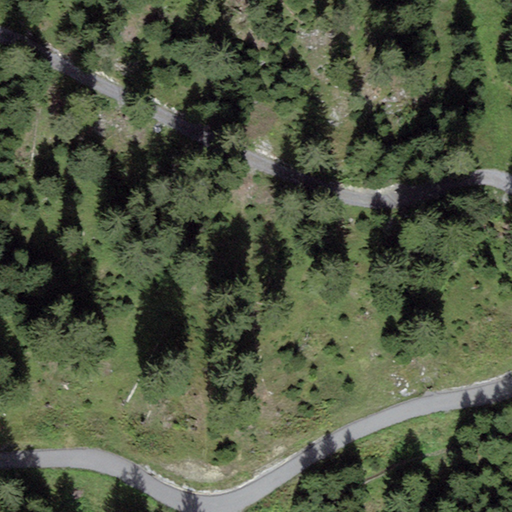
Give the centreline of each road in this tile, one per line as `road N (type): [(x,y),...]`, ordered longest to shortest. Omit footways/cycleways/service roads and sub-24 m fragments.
road 1 (track): [(0,34),(205,137),(363,201),(397,202),(487,176),(511,183)]
road 2 (track): [(0,461),(89,458),(187,505),(220,509),(362,427),(511,386)]
